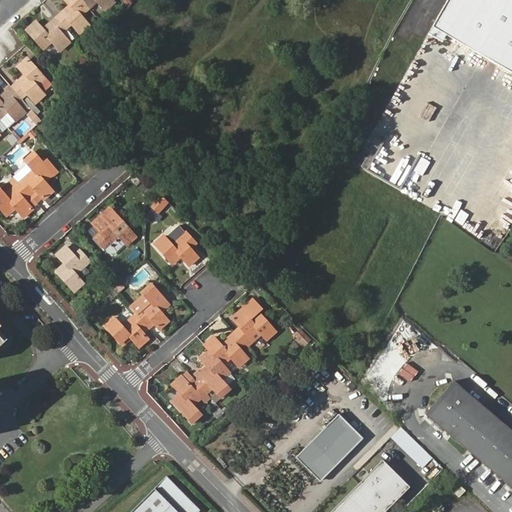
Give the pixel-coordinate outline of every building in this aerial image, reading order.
[(67,0),(71,4),(56,17),(67,28),(72,23),(80,32),(88,24),(81,16),(89,8),(82,0),(67,0)] [(82,0),(89,8),(98,1),(105,9),(114,1),(112,0),(82,0)] [(511,0),(447,0),(428,35),(436,39),(440,32),(447,35),(511,73),(511,0)] [(67,28),(56,17),(43,29),(36,21),(27,29),(44,48),(53,40),(61,49),(70,41),(62,32),(67,28)] [(442,43),(447,35),(440,32),(436,39),(442,43)] [(25,74),(12,86),(21,97),(27,93),(35,101),(43,93),(36,85),(44,77),(28,59),(20,67),(25,74)] [(44,77),(36,85),(43,93),(52,86),(44,77)] [(0,116),(7,110),(15,118),(24,111),(16,102),(21,97),(12,86),(0,96),(0,116)] [(0,116),(0,118),(7,126),(15,118),(7,110),(0,116)] [(29,115),(36,124),(41,120),(34,111),(29,115)] [(22,120),(15,132),(23,136),(29,124),(22,120)] [(19,140),(17,141),(20,144),(29,136),(27,133),(19,140)] [(18,181),(30,194),(35,189),(43,198),(51,190),(43,181),(52,174),(52,175),(57,170),(46,158),(41,163),(33,153),(24,160),(27,163),(32,169),(18,181)] [(13,176),(18,181),(32,169),(27,163),(13,176)] [(23,199),(30,194),(18,181),(3,194),(0,189),(0,206),(6,214),(15,207),(23,216),(31,208),(23,199)] [(162,193),(151,204),(158,210),(168,199),(162,193)] [(105,247),(119,235),(126,243),(135,236),(118,217),(111,208),(102,215),(92,223),(100,231),(95,236),(105,247)] [(195,243),(186,232),(171,244),(164,236),(155,244),(172,263),(180,256),(188,265),(197,258),(189,248),(195,243)] [(89,261),(79,251),(73,255),(65,246),(56,254),(64,263),(57,270),(74,290),(82,283),(74,274),(89,261)] [(118,283),(113,287),(117,293),(122,288),(118,283)] [(149,301),(135,314),(147,328),(154,322),(159,327),(167,320),(159,312),(168,304),(151,284),(141,292),(144,295),(149,301)] [(144,295),(130,308),(135,314),(149,301),(144,295)] [(244,342),(247,345),(252,341),(249,338),(258,330),(266,339),(275,331),(258,311),(261,308),(252,299),(242,308),(244,310),(242,312),(240,310),(232,318),(240,327),(235,332),(244,342)] [(147,328),(135,314),(121,326),(114,317),(104,325),(122,344),(130,338),(139,346),(147,339),(142,333),(147,328)] [(238,348),(244,342),(235,332),(220,345),(213,337),(205,345),(210,350),(222,364),(231,356),(238,365),(247,358),(238,348)] [(221,380),(230,372),(222,364),(210,350),(200,358),(209,367),(195,380),(205,391),(212,386),(220,396),(228,389),(221,380)] [(193,405),(207,393),(205,391),(195,380),(190,385),(181,376),(172,384),(180,393),(172,400),(191,422),(200,414),(193,405)] [(511,427),(455,380),(428,413),(511,484),(511,427)] [(338,415),(296,458),(320,482),(362,439),(338,415)] [(383,511),(409,486),(382,459),(328,511),(383,511)] [(196,511),(199,510),(166,475),(153,488),(176,511),(196,511)] [(176,511),(153,488),(128,511),(176,511)]
